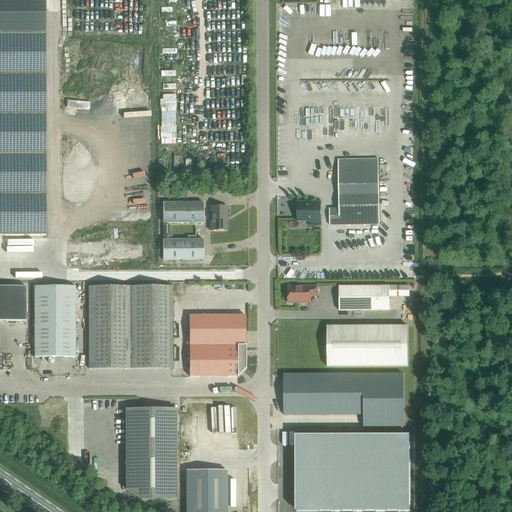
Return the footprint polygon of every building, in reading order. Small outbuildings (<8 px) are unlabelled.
[(0,0),(0,76),(45,76),(44,0),(0,0)] [(0,236),(45,236),(45,76),(0,76),(0,236)] [(279,119),(292,119),(293,90),(280,90),(279,119)] [(161,147),(176,147),(177,96),(161,96),(161,147)] [(277,156),(285,157),(286,140),(279,139),(279,146),(277,146),(277,156)] [(309,151),(309,144),(301,144),(301,152),(309,151)] [(379,225),(379,196),(378,160),(338,161),(339,208),(329,209),(329,226),(379,225)] [(203,203),(162,203),(163,223),(203,223),(203,203)] [(308,226),(321,226),(320,203),(296,203),(297,221),(308,221),(308,226)] [(227,207),(210,207),(210,231),(227,231),(227,207)] [(163,240),(163,260),(203,260),(203,240),(163,240)] [(0,321),(26,321),(26,287),(0,286),(0,321)] [(171,286),(88,287),(89,369),(172,369),(171,286)] [(34,287),(34,358),(75,358),(74,287),(34,287)] [(317,296),(317,287),(288,287),(288,303),(310,303),(310,296),(317,296)] [(389,311),(389,297),(409,297),(409,287),(339,287),(339,311),(389,311)] [(245,315),(189,316),(189,377),(237,377),(245,369),(245,346),(245,315)] [(327,327),(327,367),(408,367),(407,326),(327,327)] [(283,375),(284,415),(363,415),(363,427),(403,427),(403,375),(283,375)] [(99,408),(99,400),(88,400),(88,408),(99,408)] [(125,489),(141,500),(176,500),(176,409),(125,409),(125,489)] [(202,410),(203,435),(210,435),(209,409),(202,410)] [(296,435),(296,511),(409,511),(409,435),(296,435)] [(186,471),(186,511),(226,511),(226,471),(186,471)]
